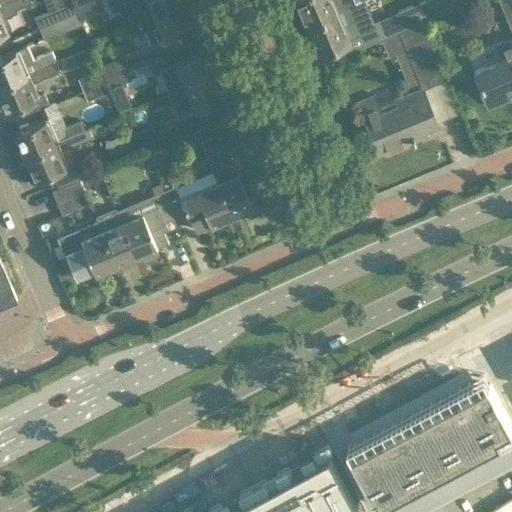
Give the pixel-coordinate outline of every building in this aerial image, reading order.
[(0,30),(10,27),(5,15),(16,10),(15,8),(31,1),(30,0),(7,0),(0,3),(0,30)] [(39,27),(77,11),(74,6),(71,0),(69,0),(34,15),(39,27)] [(103,7),(100,0),(87,0),(74,6),(77,11),(79,17),(103,7)] [(189,12),(184,0),(128,25),(131,34),(145,28),(151,42),(195,24),(193,20),(195,19),(191,11),(189,12)] [(139,20),(184,0),(130,0),(135,11),(139,20)] [(297,0),(306,21),(341,7),(355,1),(356,0),(297,0)] [(367,30),(366,30),(371,42),(380,38),(398,30),(422,21),(468,0),(421,0),(397,11),(400,16),(378,25),(367,30)] [(367,30),(355,1),(341,7),(306,21),(318,50),(332,44),(333,44),(367,30)] [(511,2),(502,7),(511,30),(511,2)] [(81,23),(79,17),(77,11),(39,27),(43,39),(81,23)] [(422,21),(398,30),(406,49),(422,87),(445,78),(422,21)] [(406,49),(398,30),(380,38),(387,56),(387,57),(395,54),(411,92),(422,87),(406,49)] [(511,36),(496,43),(502,58),(472,70),(474,75),(486,106),(506,98),(503,91),(511,87),(511,36)] [(0,83),(56,60),(52,51),(34,59),(28,45),(0,56),(0,83)] [(193,53),(160,67),(169,90),(215,71),(210,60),(212,59),(208,51),(206,51),(205,48),(193,53)] [(99,66),(101,68),(104,77),(126,67),(122,56),(99,66)] [(38,95),(32,80),(59,69),(56,60),(0,83),(0,95),(5,108),(11,106),(12,108),(20,105),(19,103),(38,95)] [(131,78),(126,67),(104,77),(105,79),(109,87),(131,78)] [(105,79),(104,77),(101,68),(79,78),(83,88),(105,79)] [(215,71),(169,90),(179,113),(224,94),(223,90),(225,90),(221,81),(219,82),(215,71)] [(110,90),(109,87),(105,79),(83,88),(88,99),(110,90)] [(437,126),(434,118),(422,87),(411,92),(394,99),(389,101),(380,104),(376,95),(363,100),(363,99),(357,101),(377,150),(409,137),(410,138),(413,137),(410,130),(422,126),(424,131),(437,126)] [(15,130),(25,153),(58,139),(48,116),(29,124),(28,122),(19,125),(20,128),(15,130)] [(194,128),(199,139),(211,134),(226,128),(221,116),(200,125),(194,128)] [(65,126),(69,135),(85,128),(81,119),(65,126)] [(156,136),(151,125),(128,134),(133,146),(156,136)] [(67,163),(61,148),(88,137),(85,128),(69,135),(58,139),(25,153),(34,176),(40,174),(40,176),(49,173),(48,171),(51,169),(57,182),(78,173),(73,161),(67,163)] [(127,131),(104,141),(111,156),(133,147),(127,131)] [(233,162),(224,166),(210,136),(211,136),(211,134),(199,139),(212,171),(212,170),(217,180),(231,215),(252,206),(250,202),(254,200),(254,201),(256,200),(255,199),(254,200),(252,194),(253,194),(252,193),(251,193),(251,194),(248,196),(238,172),(242,171),(239,164),(236,162),(233,162)] [(84,190),(80,178),(78,173),(57,182),(59,187),(52,190),(57,201),(84,190)] [(217,180),(179,196),(186,213),(187,216),(189,215),(195,228),(209,222),(209,224),(231,215),(217,180)] [(186,213),(175,186),(175,185),(164,190),(176,217),(186,213)] [(89,202),(84,190),(57,201),(62,213),(89,202)] [(176,217),(164,190),(153,195),(157,205),(159,205),(166,221),(176,217)] [(169,228),(166,221),(159,205),(157,205),(121,221),(136,255),(157,246),(156,244),(160,242),(161,245),(169,241),(165,230),(169,228)] [(136,255),(121,221),(116,209),(96,217),(97,220),(115,264),(136,255)] [(115,264),(97,220),(87,224),(91,234),(80,238),(78,234),(61,241),(76,276),(93,269),(95,273),(115,264)] [(0,303),(16,296),(9,278),(13,277),(6,260),(2,262),(0,257),(0,303)] [(511,424),(490,383),(353,456),(374,496),(380,493),(385,503),(511,435),(511,424)] [(322,511),(328,509),(329,511),(335,511),(359,499),(332,448),(213,511),(322,511)]
